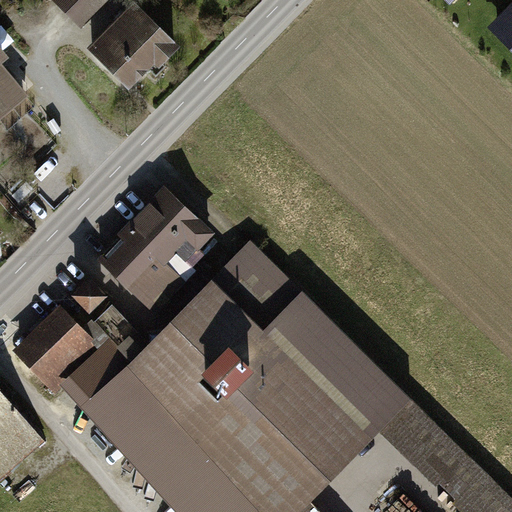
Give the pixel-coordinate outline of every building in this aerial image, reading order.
[(61,0),(88,28),(117,0),(61,0)] [(147,0),(145,0),(100,45),(148,93),(194,47),(147,0)] [(511,5),(497,21),(511,35),(511,5)] [(0,30),(0,122),(3,126),(37,100),(13,67),(23,60),(0,30)] [(229,238),(174,184),(104,257),(160,310),(229,238)] [(382,444),(224,277),(77,416),(168,511),(322,511),(317,506),(382,444)] [(102,282),(86,297),(102,316),(119,301),(102,282)] [(103,349),(65,307),(17,350),(55,392),(103,349)] [(0,483),(51,442),(0,379),(0,483)]
